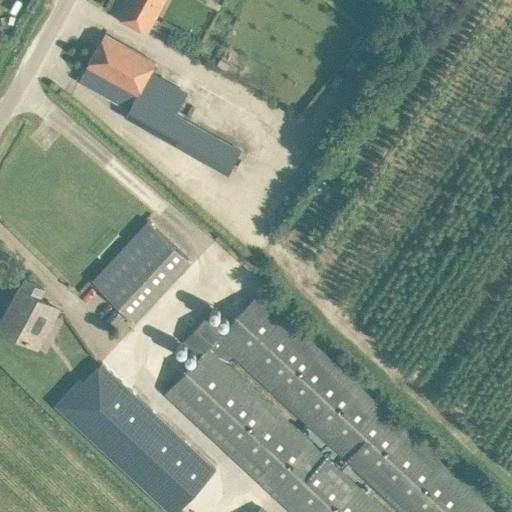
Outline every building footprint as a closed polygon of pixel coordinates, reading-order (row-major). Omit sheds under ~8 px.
[(122,0),(115,14),(146,31),(163,0),(122,0)] [(138,93),(155,61),(104,33),(87,65),(138,93)] [(128,110),(125,115),(191,152),(192,151),(228,171),(240,149),(174,113),(138,93),(128,110)] [(189,257),(148,219),(92,279),(133,317),(189,257)] [(44,289),(25,278),(19,288),(21,289),(12,305),(16,307),(4,328),(22,337),(36,345),(53,313),(46,310),(50,303),(39,298),(44,289)] [(184,340),(200,354),(165,392),(294,511),(386,511),(224,362),(233,353),(404,511),(496,511),(258,292),(223,329),(208,314),(184,340)] [(101,361),(84,380),(94,390),(69,417),(172,511),(173,511),(215,467),(101,361)]
